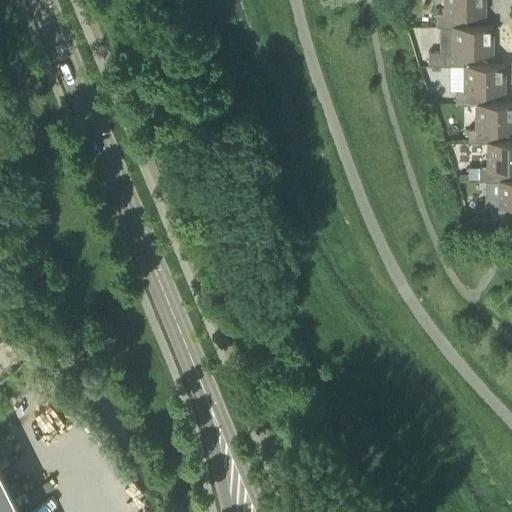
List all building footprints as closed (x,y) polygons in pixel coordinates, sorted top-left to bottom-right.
[(443,0),(444,13),(436,13),(436,26),(452,26),(452,25),(466,26),(466,14),(485,14),(484,0),(443,0)] [(492,26),(466,26),(452,25),(452,26),(452,51),(444,51),(444,65),(463,65),(463,64),(474,64),(474,52),(492,52),(492,26)] [(504,64),(474,64),(463,64),(463,65),(463,89),(455,89),(455,103),(475,103),(485,102),(485,91),(504,91),(504,64)] [(511,102),(485,102),(475,103),(475,128),(467,128),(467,142),(487,142),(487,141),(497,141),(497,129),(511,129),(511,102)] [(511,140),(497,141),(487,141),(487,142),(487,166),(468,166),(468,180),(479,180),(499,180),(509,180),(509,179),(509,168),(511,167),(511,140)] [(511,179),(509,179),(509,180),(499,180),(498,205),(491,205),(490,219),(511,218),(511,179)] [(0,511),(14,511),(21,508),(0,466),(0,511)]
